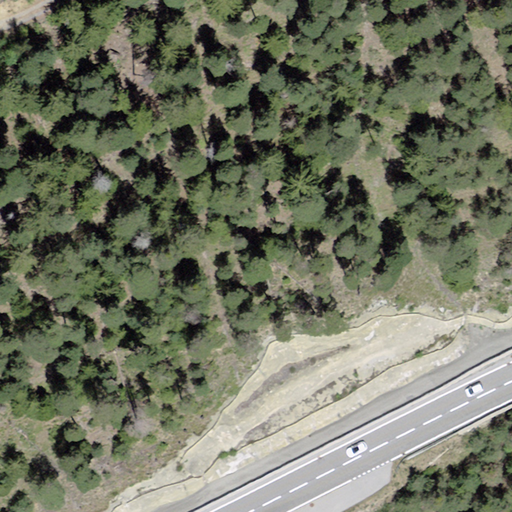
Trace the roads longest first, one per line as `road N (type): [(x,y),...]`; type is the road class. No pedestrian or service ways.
road 1 (unclassified): [(166,511),(511,338)]
road 2 (primary): [(245,511),(511,379)]
